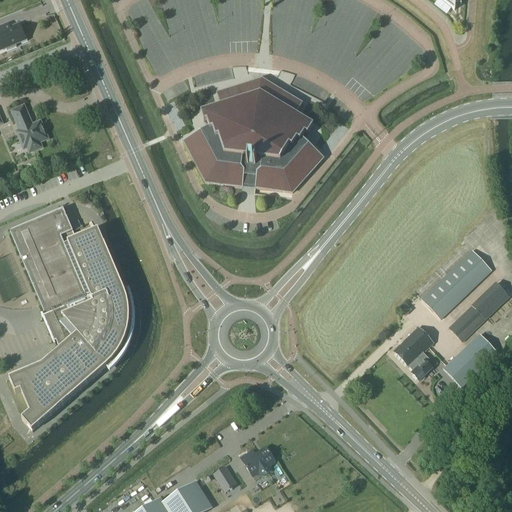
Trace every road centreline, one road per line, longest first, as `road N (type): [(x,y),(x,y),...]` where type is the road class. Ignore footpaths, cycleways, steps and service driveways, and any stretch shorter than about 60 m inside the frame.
road 1 (secondary): [(162,222),(65,0)]
road 2 (tertiary): [(324,242),(427,132),(455,117),(511,109)]
road 3 (secondary): [(431,511),(334,423)]
road 4 (secondary): [(213,347),(132,443)]
road 5 (secondary): [(132,443),(228,364)]
